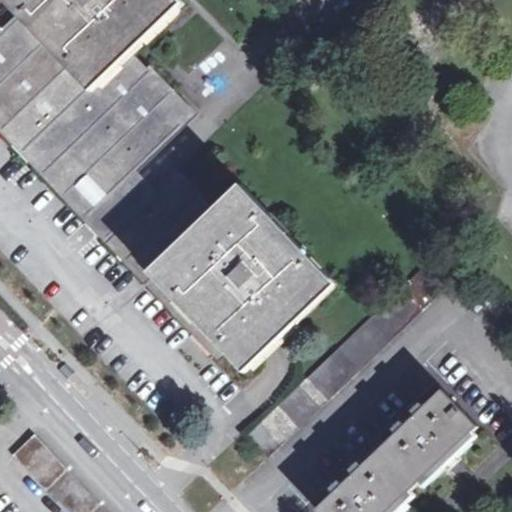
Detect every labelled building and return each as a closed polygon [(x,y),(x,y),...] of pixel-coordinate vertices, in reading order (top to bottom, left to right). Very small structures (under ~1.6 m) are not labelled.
[(137,168),(193,116),(129,49),(177,3),(174,0),(14,0),(25,12),(2,36),(0,37),(0,94),(52,150),(90,126),(133,172),(137,168)] [(137,168),(133,172),(90,126),(52,150),(0,94),(0,37),(2,36),(0,33),(0,130),(95,231),(127,199),(148,180),(137,168)] [(157,189),(118,227),(234,349),(247,364),(333,285),(244,191),(220,213),(177,169),(157,189)] [(118,206),(95,231),(220,361),(234,349),(118,227),(157,189),(148,180),(118,206)] [(421,271),(248,436),(270,457),(443,292),(421,271)] [(444,390),(318,510),(320,511),(389,511),(478,426),(444,390)] [(14,455),(66,511),(109,511),(36,434),(14,455)]
